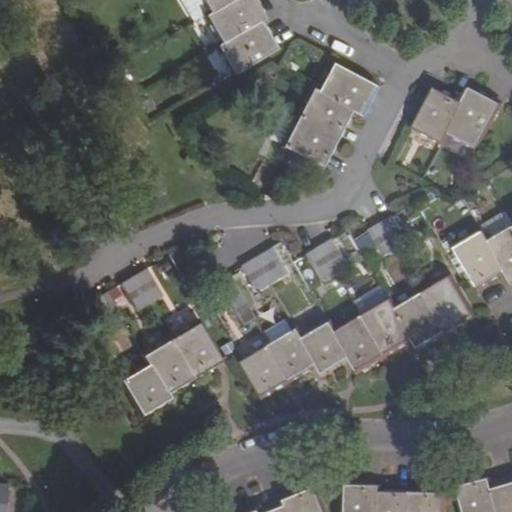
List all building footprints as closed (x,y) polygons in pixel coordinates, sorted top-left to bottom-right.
[(202,18),(233,0),(181,0),(195,23),(202,18)] [(264,18),(253,0),(233,0),(202,18),(219,45),(260,20),(264,18)] [(260,20),(219,45),(214,48),(230,75),(275,48),(260,20)] [(328,65),(313,93),(350,113),(359,117),(374,90),(374,89),(371,88),(328,65)] [(350,113),(313,93),(307,90),(293,117),(336,139),(350,113)] [(448,136),(475,151),(499,104),(472,91),(464,106),(448,136)] [(448,136),(464,106),(435,92),(434,94),(413,135),(442,149),(448,136)] [(336,139),(293,117),(278,146),(296,155),(321,167),(336,139)] [(392,219),(382,224),(398,250),(407,244),(392,218),(392,219)] [(382,224),(369,232),(384,257),(398,250),(382,224)] [(511,230),(490,244),(507,273),(511,280),(511,230)] [(474,279),(473,279),(480,290),(507,273),(490,244),(483,233),(456,249),(474,279)] [(332,241),(322,247),(338,273),(348,267),(332,241)] [(322,247),(309,255),(325,281),(338,273),(322,247)] [(256,260),(271,286),(284,279),(268,253),(256,260)] [(256,260),(244,267),(260,293),(271,286),(256,260)] [(162,298),(145,270),(133,278),(149,305),(162,298)] [(233,309),(245,302),(230,275),(217,283),(233,309)] [(138,312),(149,305),(133,278),(121,285),(138,312)] [(451,280),(425,295),(448,334),(474,318),(457,289),(451,280)] [(108,327),(120,320),(105,294),(94,300),(92,301),(108,327)] [(448,334),(425,295),(396,312),(414,342),(420,351),(448,334)] [(387,357),(414,342),(396,312),(391,303),(365,319),(387,357)] [(337,336),(352,360),(360,373),(387,357),(365,319),(337,336)] [(170,340),(193,379),(221,362),(211,344),(198,323),(170,340)] [(305,341),(319,366),(325,375),(352,360),(337,336),(331,325),(305,341)] [(293,382),(319,366),(305,341),(298,330),(272,346),(293,382)] [(141,354),(146,362),(166,395),(193,379),(170,340),(169,337),(141,354)] [(272,346),(243,363),(265,400),(293,382),(272,346)] [(119,378),(120,380),(142,416),(169,400),(166,395),(146,362),(119,378)] [(0,511),(19,511),(22,487),(3,485),(6,464),(0,463),(0,511)] [(464,511),(498,511),(492,486),(490,480),(459,489),(459,491),(464,511)] [(511,511),(511,480),(492,486),(498,511),(511,511)] [(348,511),(379,511),(380,494),(381,486),(350,487),(348,511)] [(286,502),(289,511),(324,511),(315,490),(286,502)] [(409,511),(411,495),(380,494),(379,511),(409,511)] [(442,511),(443,496),(411,495),(409,511),(442,511)] [(289,511),(286,502),(261,511),(289,511)]
